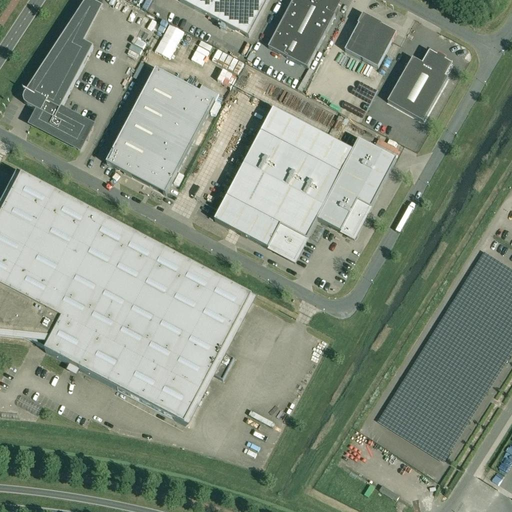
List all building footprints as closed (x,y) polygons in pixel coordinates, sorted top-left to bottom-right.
[(269,0),(175,0),(249,39),(269,0)] [(294,0),(268,49),(308,70),(336,16),(334,15),(339,5),(341,6),(330,0),(294,0)] [(345,53),(378,70),(392,44),(397,35),(364,17),(359,26),(345,53)] [(94,49),(66,34),(27,94),(25,96),(24,100),(25,104),(28,107),(40,114),(38,118),(36,117),(32,126),(80,152),(93,128),(61,111),(94,49)] [(446,79),(453,66),(445,62),(446,61),(438,57),(437,57),(430,53),(423,66),(413,60),(388,104),(423,124),(448,80),(446,79)] [(215,103),(199,94),(157,72),(107,166),(166,197),(215,103)] [(317,222),(359,142),(353,153),(274,111),(215,223),(270,251),(295,265),(307,243),(318,222),(317,222)] [(317,222),(318,222),(343,235),(354,241),(370,211),(371,211),(397,161),(359,142),(317,222)] [(0,336),(23,339),(47,351),(46,354),(185,427),(212,376),(223,382),(234,360),(223,355),(253,299),(23,178),(0,220),(0,336)] [(511,354),(511,269),(484,252),(377,422),(443,464),(511,354)]
